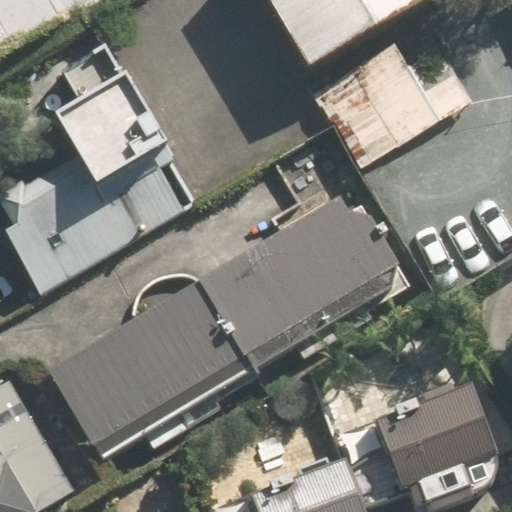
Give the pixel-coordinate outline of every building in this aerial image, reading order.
[(0,0),(0,62),(106,0),(0,0)] [(311,119),(241,0),(137,0),(89,28),(129,95),(65,132),(108,205),(171,168),(186,192),(311,119)] [(445,0),(271,0),(369,166),(468,108),(417,20),(447,3),(445,0)] [(397,295),(340,204),(195,294),(248,383),(397,295)] [(248,383),(195,294),(49,380),(102,469),(248,383)] [(0,511),(53,511),(75,499),(6,387),(0,390),(0,511)] [(467,396),(344,441),(370,511),(373,511),(412,498),(417,511),(437,511),(501,489),(467,396)] [(350,511),(337,475),(235,511),(350,511)]
